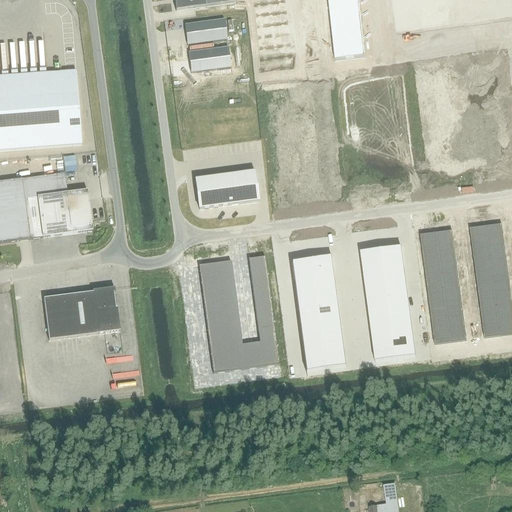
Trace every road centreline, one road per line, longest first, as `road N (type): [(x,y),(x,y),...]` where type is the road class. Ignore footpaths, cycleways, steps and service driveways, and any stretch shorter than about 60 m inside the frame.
road 1 (unclassified): [(511,195),(179,238)]
road 2 (unclassified): [(125,258),(90,0)]
road 3 (unclassified): [(179,238),(146,0)]
road 4 (unclassified): [(125,258),(0,274)]
